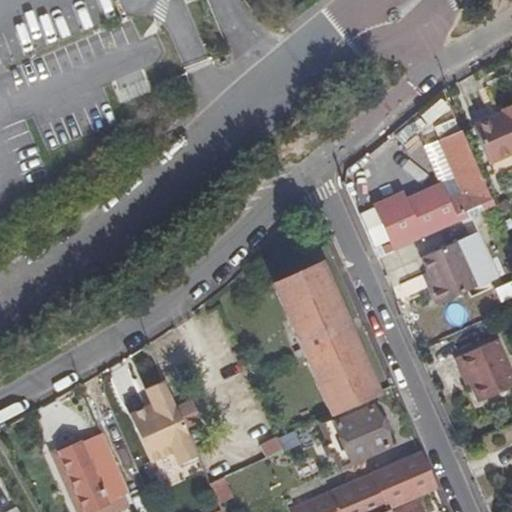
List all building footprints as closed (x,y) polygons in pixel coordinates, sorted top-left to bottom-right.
[(470,126),(487,162),(511,151),(511,103),(500,109),(501,113),(470,126)] [(390,243),(489,199),(459,131),(438,139),(454,177),(405,199),(401,190),(371,202),(390,243)] [(375,168),(375,194),(386,194),(385,168),(375,168)] [(390,243),(391,248),(492,204),(489,199),(390,243)] [(453,235),(417,250),(426,272),(430,281),(425,283),(431,298),(472,280),(453,235)] [(272,285),(328,414),(330,414),(363,399),(376,394),(319,264),(272,285)] [(426,272),(421,274),(425,283),(430,281),(426,272)] [(461,372),(465,381),(475,402),(511,385),(511,377),(495,337),(449,357),(456,375),(461,372)] [(461,372),(456,375),(460,384),(465,381),(461,372)] [(179,468),(197,460),(184,430),(175,408),(163,382),(144,390),(145,392),(147,399),(125,408),(149,462),(172,452),(179,468)] [(147,399),(145,392),(123,402),(125,408),(147,399)] [(363,399),(330,414),(332,417),(334,423),(367,408),(363,399)] [(175,408),(184,430),(205,421),(196,400),(175,408)] [(334,454),(341,468),(387,448),(369,407),(367,408),(334,423),(332,417),(320,423),(329,443),(332,450),(334,454)] [(116,491),(125,487),(102,433),(60,452),(68,472),(62,475),(77,511),(85,508),(86,511),(98,511),(121,502),(116,491)] [(259,446),(265,460),(282,452),(276,439),(275,437),(259,446)] [(331,455),(334,454),(332,450),(329,443),(326,444),(325,447),(328,454),(331,455)] [(382,511),(383,511),(389,509),(387,506),(432,487),(418,455),(353,485),(295,511),(382,511)] [(208,485),(216,504),(228,499),(220,480),(208,485)]
